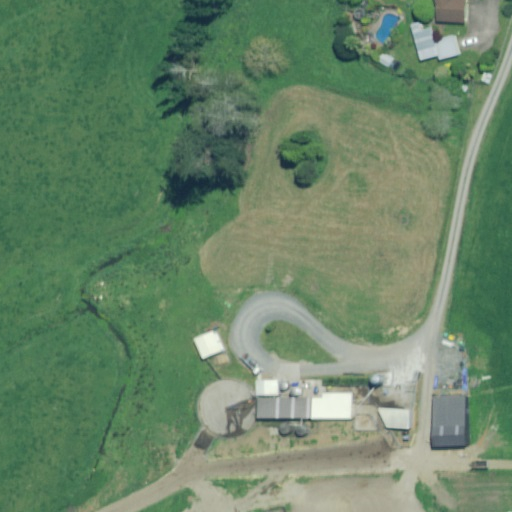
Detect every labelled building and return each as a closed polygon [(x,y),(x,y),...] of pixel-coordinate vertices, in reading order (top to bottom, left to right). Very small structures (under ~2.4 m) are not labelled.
[(438,0),(442,22),(470,22),(470,0),(438,0)] [(415,25),(420,46),(416,47),(418,57),(422,56),(424,61),(443,56),(443,60),(463,55),(458,37),(439,41),(436,29),(425,31),(423,23),(415,25)] [(396,59),(385,53),(380,61),(391,68),(396,59)] [(227,352),(219,332),(200,339),(208,360),(227,352)] [(285,399),(285,379),(262,379),(262,399),(262,419),(357,419),(357,390),(326,390),(326,399),(285,399)] [(473,422),(472,397),(438,398),(439,447),(470,446),(469,422),(473,422)] [(415,411),(383,410),(390,428),(415,429),(415,411)]
